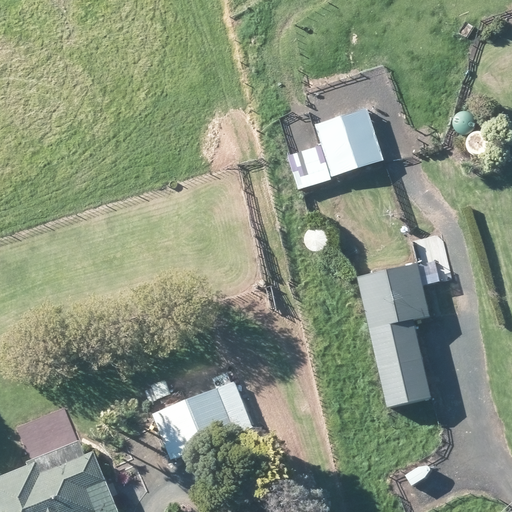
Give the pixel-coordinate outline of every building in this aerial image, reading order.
[(444,95),(440,109),(452,112),(456,98),(444,95)] [(388,164),(370,111),(318,129),(325,148),(291,160),(302,193),(388,164)] [(441,399),(423,321),(438,318),(437,313),(426,267),(421,268),(369,280),(400,409),(433,401),(441,399)] [(177,462),(222,444),(259,430),(241,383),(238,385),(233,373),(218,379),(222,390),(158,416),(169,442),(173,454),(177,462)] [(170,382),(156,387),(162,401),(175,395),(170,382)] [(93,458),(92,455),(86,442),(79,444),(33,464),(35,467),(0,481),(0,502),(4,511),(127,511),(120,494),(103,454),(93,458)]
